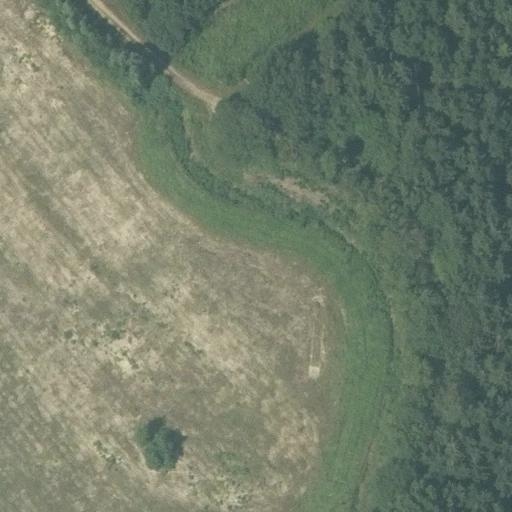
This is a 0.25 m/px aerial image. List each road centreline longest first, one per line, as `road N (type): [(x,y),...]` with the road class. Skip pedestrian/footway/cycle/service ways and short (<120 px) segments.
road 1 (track): [(212,108),(354,192),(400,261),(411,293),(374,511)]
road 2 (track): [(91,0),(212,108),(242,97),(347,0)]
